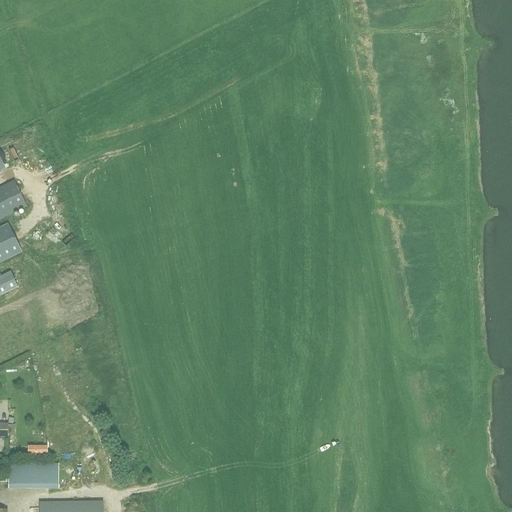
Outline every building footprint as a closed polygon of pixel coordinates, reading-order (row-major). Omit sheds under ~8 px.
[(14,180),(0,187),(0,219),(27,207),(14,180)] [(8,223),(0,227),(0,263),(22,253),(8,223)] [(0,295),(18,287),(11,273),(2,278),(1,274),(0,274),(0,295)] [(8,423),(0,422),(0,436),(8,437),(8,423)] [(9,467),(9,493),(59,493),(59,467),(9,467)] [(103,511),(103,501),(39,501),(39,511),(103,511)]
